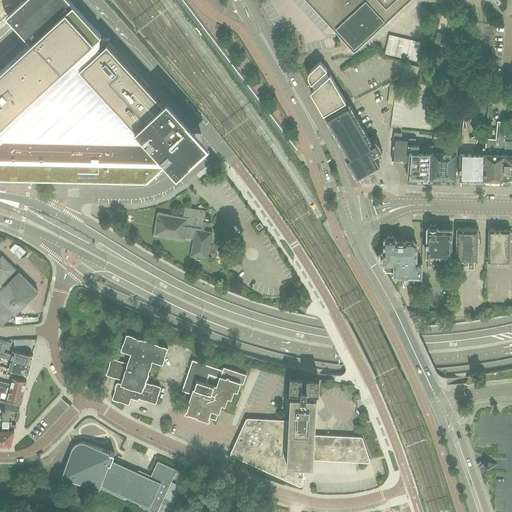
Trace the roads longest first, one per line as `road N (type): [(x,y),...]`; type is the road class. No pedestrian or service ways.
road 1 (secondary): [(511,331),(423,343),(302,333),(179,288),(55,213)]
road 2 (secondary): [(97,264),(209,321),(291,347),(383,359),(511,348)]
road 3 (unclassified): [(410,486),(366,375),(313,275),(216,147)]
road 4 (residential): [(410,486),(363,501),(306,500),(84,399)]
road 5 (secondary): [(236,0),(308,124),(342,216)]
road 6 (secondary): [(354,211),(333,151),(247,0)]
road 7 (unclassified): [(216,147),(87,0)]
road 8 (unclassified): [(55,213),(71,194),(158,188),(216,147)]
road 9 (secondary): [(438,404),(367,262)]
